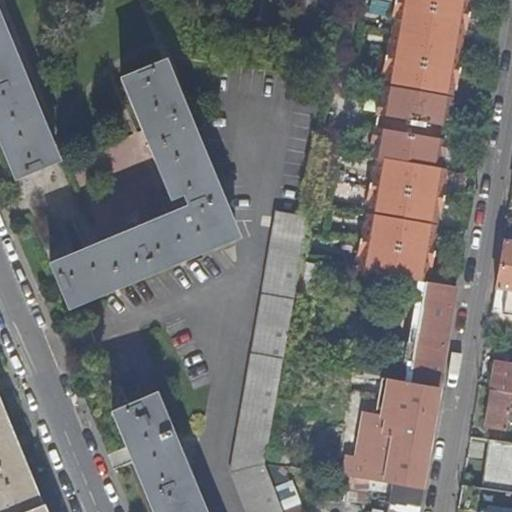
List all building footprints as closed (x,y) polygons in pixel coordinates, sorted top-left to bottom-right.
[(358,257),(356,271),(387,277),(426,283),(428,269),(431,269),(435,241),(433,241),(438,213),(440,214),(445,184),(443,184),(446,169),(439,168),(441,155),(443,155),(446,139),(444,139),(446,126),(448,127),(451,113),(449,112),(453,85),(455,85),(460,55),(458,55),(463,28),(465,28),(470,0),(394,0),(392,15),(393,15),(388,43),(387,43),(381,73),(383,73),(378,100),(377,100),(374,114),(376,114),(373,128),(372,128),(370,142),(371,143),(369,154),(375,156),(373,171),(371,171),(367,198),(369,199),(363,228),(362,228),(357,257),(358,257)] [(0,27),(0,145),(14,178),(55,161),(0,27)] [(225,241),(227,218),(162,62),(119,80),(168,198),(181,194),(187,207),(49,265),(67,307),(225,241)] [(246,511),(280,511),(272,490),(262,464),(292,291),(297,262),(306,215),(276,210),(230,469),(246,511)] [(236,236),(228,217),(225,240),(236,236)] [(511,242),(503,241),(495,290),(511,292),(511,242)] [(317,265),(297,262),(292,291),(312,294),(317,265)] [(366,358),(363,376),(394,381),(438,388),(455,288),(426,283),(387,277),(384,297),(420,303),(413,344),(410,367),(404,366),(404,364),(391,362),(366,358)] [(511,315),(511,292),(495,290),(491,313),(511,315)] [(394,341),(391,362),(404,364),(404,366),(410,367),(413,344),(394,341)] [(511,393),(511,365),(493,362),(493,366),(489,366),(487,382),(491,383),(490,390),(511,393)] [(350,448),(345,477),(390,484),(420,489),(438,388),(394,381),(390,403),(403,405),(394,455),(350,448)] [(511,410),(511,393),(490,390),(484,429),(504,432),(506,421),(511,422),(511,416),(508,415),(508,410),(511,410)] [(202,511),(155,396),(111,412),(152,511),(202,511)] [(0,511),(25,511),(40,506),(0,409),(0,511)] [(511,444),(489,441),(481,490),(511,494),(511,444)] [(301,511),(290,482),(272,490),(281,511),(301,511)] [(390,484),(384,511),(416,511),(420,489),(390,484)]
